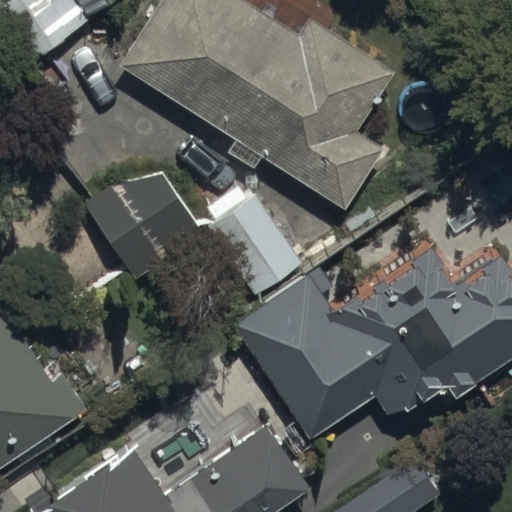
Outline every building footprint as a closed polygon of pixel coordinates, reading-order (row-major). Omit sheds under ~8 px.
[(88,0),(0,0),(0,48),(10,63),(77,14),(74,10),(88,0)] [(301,30),(253,0),(160,0),(121,61),(235,135),(227,148),(255,166),(264,152),(344,204),(384,143),(358,126),(397,66),(311,11),(301,30)] [(511,74),(503,80),(511,94),(511,74)] [(104,172),(75,195),(127,272),(195,227),(154,167),(104,172)] [(189,200),(195,208),(246,282),(296,247),(249,178),(240,185),(230,171),(189,200)] [(314,256),(229,313),(307,429),(372,385),(385,404),(400,393),(404,398),(439,375),(448,388),(511,345),(511,266),(494,240),(486,246),(478,235),(441,260),(424,235),(329,298),(319,284),(329,278),(314,256)] [(0,470),(80,417),(12,315),(0,296),(0,470)] [(251,511),(264,503),(260,499),(297,473),(254,411),(174,467),(179,474),(162,485),(122,428),(0,511),(251,511)] [(422,511),(445,496),(417,456),(336,511),(422,511)]
